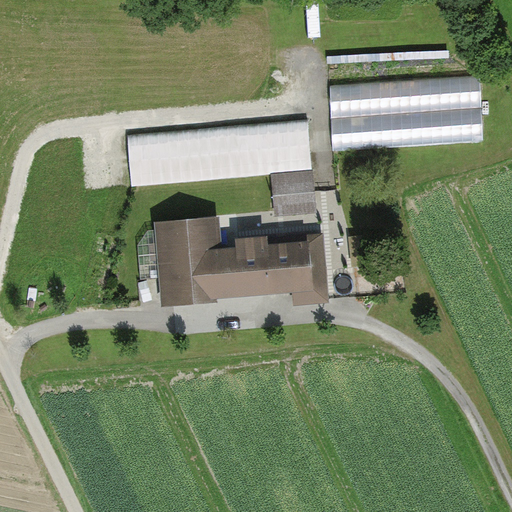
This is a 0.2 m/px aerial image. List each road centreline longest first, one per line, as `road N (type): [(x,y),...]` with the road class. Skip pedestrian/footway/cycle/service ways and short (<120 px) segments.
road 1 (track): [(511,493),(468,404),(427,359),(338,308),(88,319),(44,329),(4,368)]
road 2 (track): [(0,358),(75,511)]
